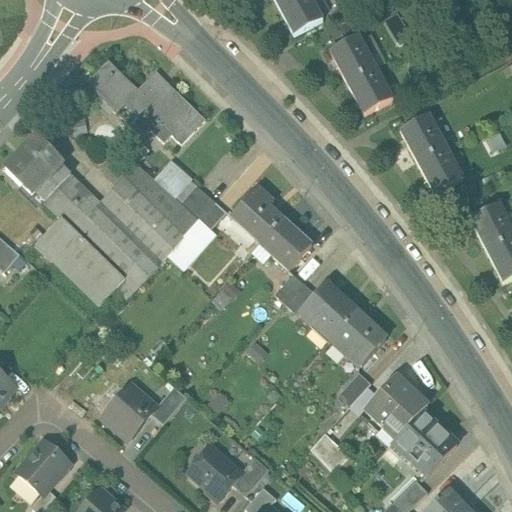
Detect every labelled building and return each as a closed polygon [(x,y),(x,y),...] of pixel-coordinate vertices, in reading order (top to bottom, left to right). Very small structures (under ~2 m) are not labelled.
[(295,37),(322,22),(309,0),(288,0),(277,6),(295,37)] [(347,85),(375,70),(359,39),(331,54),(347,85)] [(148,130),(180,98),(156,74),(136,93),(107,65),(86,86),(117,116),(126,108),(148,130)] [(364,116),(392,101),(375,70),(347,85),(364,116)] [(180,98),(148,130),(163,145),(172,137),(181,146),(205,122),(180,98)] [(429,119),(401,134),(417,165),(445,150),(429,119)] [(63,165),(35,138),(4,171),(32,198),(35,195),(44,205),(71,178),(61,168),(63,165)] [(445,150),(417,165),(434,196),(462,181),(445,150)] [(100,206),(71,178),(44,205),(61,221),(36,247),(100,309),(150,256),(161,266),(200,223),(181,206),(136,167),(100,206)] [(216,206),(197,188),(181,206),(200,223),(216,206)] [(257,190),(230,220),(258,246),(281,221),(269,210),(273,205),(257,190)] [(216,206),(200,223),(210,233),(226,215),(216,206)] [(487,254),(511,240),(511,233),(499,208),(471,222),(487,254)] [(311,248),(281,221),(258,246),(288,273),(311,248)] [(19,257),(0,240),(0,271),(4,275),(19,257)] [(504,285),(511,280),(511,240),(487,254),(504,285)] [(294,276),(275,297),(284,306),(303,285),(294,276)] [(303,285),(284,306),(294,314),(313,294),(303,285)] [(356,315),(326,286),(298,317),(329,345),(332,341),(356,315)] [(356,315),(332,341),(361,368),(385,342),(356,315)] [(359,375),(338,397),(351,409),(371,387),(359,375)] [(0,377),(0,406),(14,390),(0,377)] [(427,409),(395,379),(364,412),(396,442),(421,415),(427,409)] [(131,389),(103,421),(129,444),(151,417),(157,411),(156,411),(131,389)] [(174,390),(156,411),(157,411),(151,417),(163,428),(186,401),(174,390)] [(396,442),(392,446),(427,479),(457,448),(421,415),(396,442)] [(350,459),(325,436),(310,452),(333,477),(350,459)] [(44,445),(17,477),(41,498),(42,498),(47,492),(69,466),(44,445)] [(210,451),(189,476),(219,502),(232,487),(240,477),(240,476),(210,451)] [(255,460),(240,476),(240,477),(232,487),(246,499),(269,472),(255,460)] [(415,483),(392,505),(399,511),(410,511),(428,495),(415,483)] [(263,491),(245,511),(244,511),(265,511),(267,510),(268,511),(276,502),(263,491)] [(47,492),(42,498),(41,498),(31,510),(32,511),(45,511),(56,500),(47,492)] [(122,511),(100,492),(82,511),(122,511)] [(433,507),(437,511),(477,511),(472,507),(466,511),(447,492),(433,507)]
